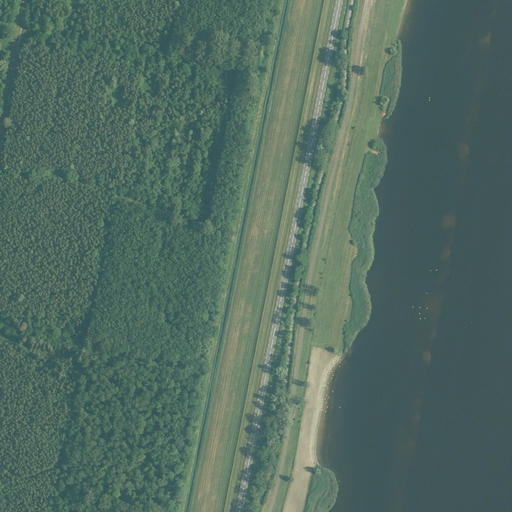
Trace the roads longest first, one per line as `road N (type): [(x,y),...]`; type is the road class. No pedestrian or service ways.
road 1 (primary): [(238,511),(339,0)]
road 2 (track): [(180,511),(281,0)]
road 3 (track): [(173,216),(72,180),(0,175)]
road 4 (track): [(0,123),(22,0)]
